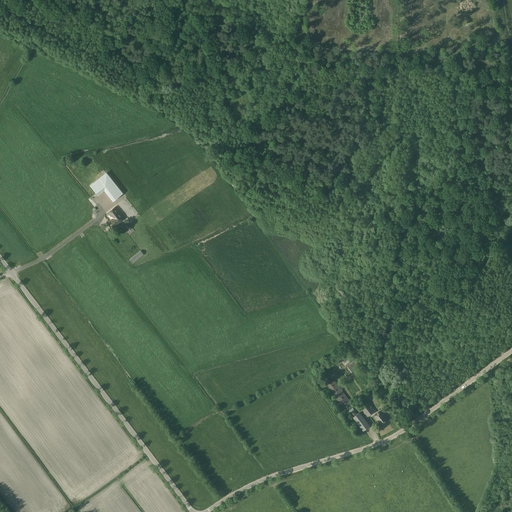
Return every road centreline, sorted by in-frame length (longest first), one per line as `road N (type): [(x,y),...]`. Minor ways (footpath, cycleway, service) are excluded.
road 1 (track): [(433,0),(432,31),(416,49),(381,49),(353,60),(252,43),(226,56),(186,57),(159,87),(140,79),(83,9),(49,0)]
road 2 (unclassified): [(205,511),(258,481),(393,436),(511,350)]
road 3 (unclassified): [(192,511),(0,258)]
